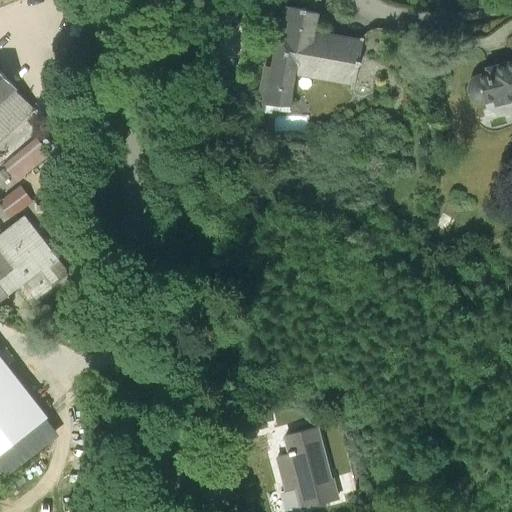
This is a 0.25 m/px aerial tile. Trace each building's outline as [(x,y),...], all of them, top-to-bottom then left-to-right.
[(264,68),(259,96),(258,105),(289,107),(290,96),(288,96),(293,71),(355,82),(361,47),(359,46),(313,38),(317,14),(305,12),(305,10),(282,6),(279,22),(282,22),(279,39),(277,39),(275,52),(277,52),(273,69),(264,68)] [(360,40),(359,46),(361,47),(355,82),(361,84),(365,87),(368,91),(371,95),(416,64),(410,35),(382,29),(380,29),(377,30),(374,30),(371,32),(368,33),(366,36),(364,38),(362,40),(360,40)] [(511,65),(461,79),(468,108),(491,102),(493,108),(511,103),(511,65)] [(0,74),(0,110),(18,94),(0,74)] [(0,145),(35,114),(18,94),(0,110),(0,145)] [(0,240),(0,307),(28,285),(41,301),(69,278),(24,222),(0,240)] [(0,359),(0,451),(44,416),(0,359)] [(44,416),(0,451),(0,481),(58,435),(44,416)] [(279,441),(279,448),(277,455),(273,459),(282,494),(291,492),(296,511),(336,500),(331,480),(329,481),(315,431),(279,441)]
